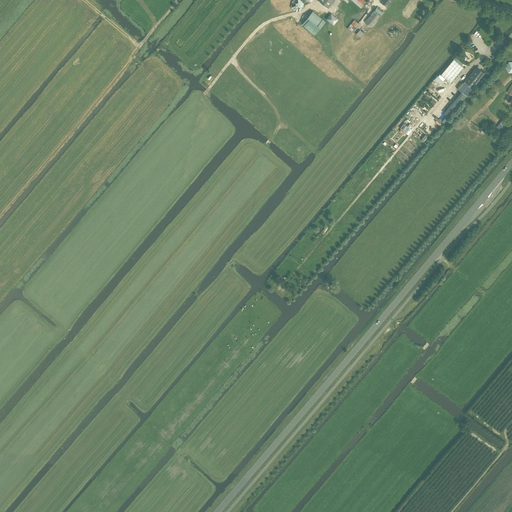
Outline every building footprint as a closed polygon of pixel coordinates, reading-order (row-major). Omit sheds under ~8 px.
[(301,6),(301,5),(301,4),(300,2),(300,1),(299,1),(298,0),(297,0),(294,0),(293,1),(292,2),(291,3),(291,4),(291,6),(292,7),(292,8),(293,9),(295,9),(296,10),(297,9),(298,9),(299,8),(300,7),(301,6)] [(328,8),(334,0),(317,0),(318,0),(328,8)] [(371,27),(382,12),(376,7),(365,22),(371,27)] [(315,34),(326,21),(313,10),(302,24),(315,34)] [(333,25),(338,19),(331,13),(326,19),(333,25)] [(352,32),(358,24),(354,20),(347,29),(352,32)] [(450,83),(463,67),(453,59),(440,75),(450,83)] [(466,82),(459,90),(461,91),(461,92),(466,95),(473,87),(484,73),(476,67),(465,81),(466,82)]
